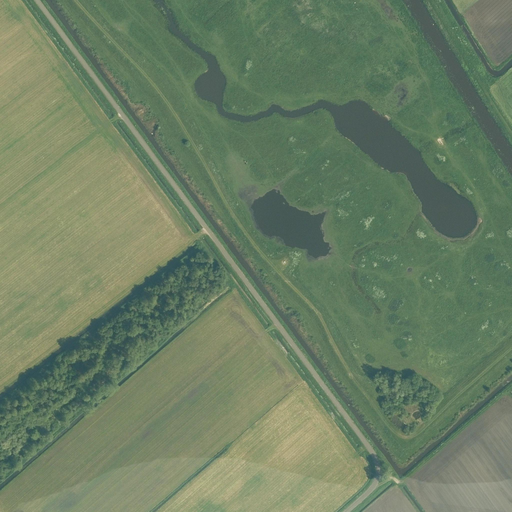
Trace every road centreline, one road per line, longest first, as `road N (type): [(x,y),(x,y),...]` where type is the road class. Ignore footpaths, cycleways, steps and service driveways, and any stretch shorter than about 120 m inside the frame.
road 1 (unclassified): [(346,511),(377,477),(372,452),(37,0)]
road 2 (track): [(511,134),(429,0)]
